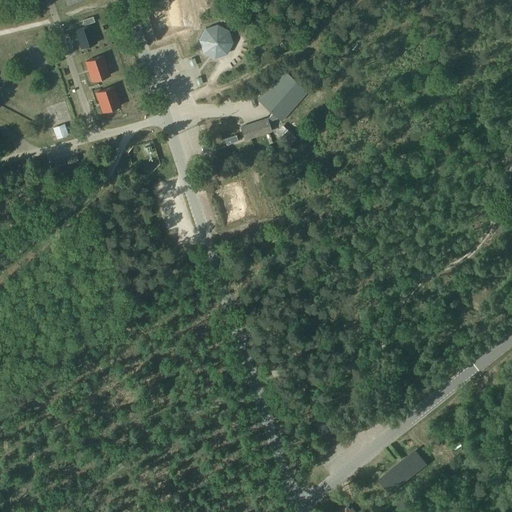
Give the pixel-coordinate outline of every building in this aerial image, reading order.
[(92,17),(82,20),(84,25),(94,22),(92,17)] [(200,29),(206,58),(215,56),(215,60),(234,57),(226,23),(200,29)] [(90,25),(74,31),(80,48),(96,43),(90,25)] [(28,52),(32,62),(37,60),(41,71),(52,67),(44,46),(28,52)] [(155,62),(178,56),(176,47),(153,54),(155,62)] [(103,55),(84,62),(91,81),(110,74),(103,55)] [(245,126),(241,127),(245,139),(246,139),(249,138),(271,131),(268,122),(278,118),(281,121),(308,91),(284,70),(257,99),(257,100),(273,114),(268,119),(267,119),(245,126)] [(200,78),(191,82),(195,90),(204,86),(200,78)] [(113,87),(95,93),(102,113),(120,107),(113,87)] [(18,97),(15,102),(32,109),(34,104),(18,97)] [(54,130),(71,125),(66,106),(48,112),(54,130)] [(289,131),(285,135),(294,143),(298,139),(289,131)] [(285,135),(282,139),(291,147),(294,143),(285,135)] [(225,145),(237,142),(235,136),(223,139),(225,145)] [(132,146),(132,153),(155,150),(154,143),(132,146)] [(65,157),(67,163),(77,160),(76,154),(75,155),(65,157)] [(56,166),(67,163),(65,157),(55,160),(54,160),(56,166)] [(312,430),(308,434),(320,449),(329,450),(338,442),(318,418),(308,426),(312,430)] [(415,450),(378,480),(390,494),(427,465),(415,450)]
